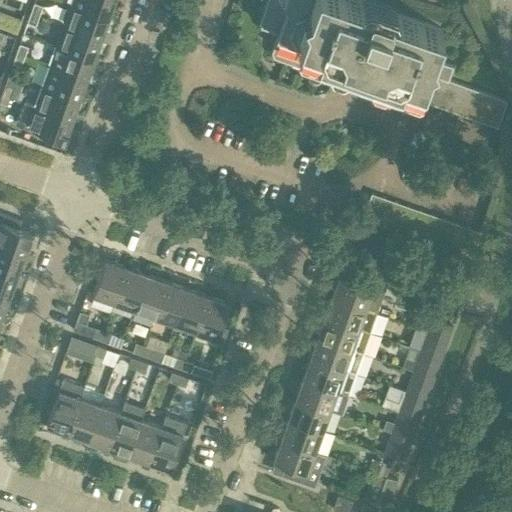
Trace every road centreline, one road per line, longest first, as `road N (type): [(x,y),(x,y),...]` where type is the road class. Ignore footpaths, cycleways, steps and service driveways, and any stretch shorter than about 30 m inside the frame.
road 1 (residential): [(294,276),(207,511)]
road 2 (residential): [(0,428),(77,195)]
road 3 (residential): [(294,276),(77,195)]
road 4 (residential): [(77,195),(155,0)]
